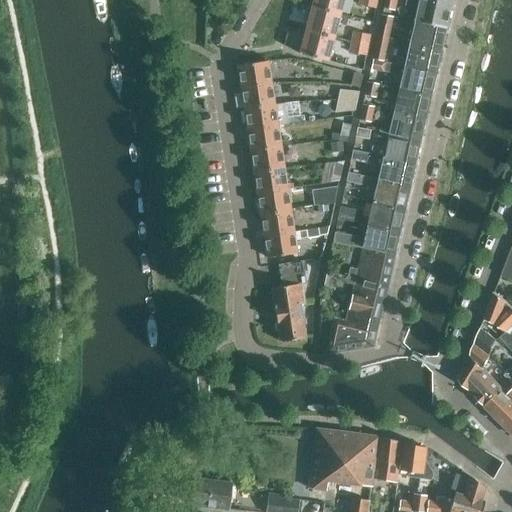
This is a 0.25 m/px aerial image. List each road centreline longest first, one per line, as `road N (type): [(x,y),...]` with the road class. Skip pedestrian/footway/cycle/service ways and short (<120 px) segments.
road 1 (residential): [(262,0),(223,61),(249,267),(242,331),(249,351),(312,364),(387,346)]
road 2 (residential): [(387,346),(465,0)]
road 3 (residential): [(449,370),(511,212)]
